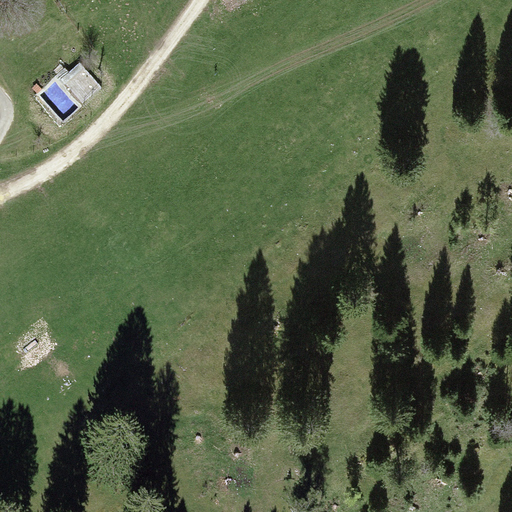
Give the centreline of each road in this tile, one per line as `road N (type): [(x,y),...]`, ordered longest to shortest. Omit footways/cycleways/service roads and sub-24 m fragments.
road 1 (track): [(86,140),(435,0)]
road 2 (track): [(199,0),(86,140),(0,195)]
